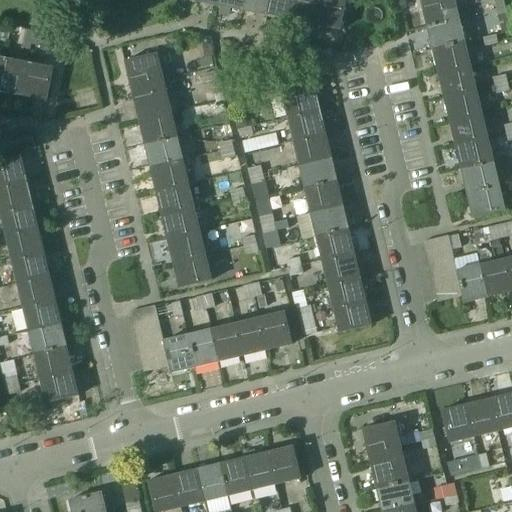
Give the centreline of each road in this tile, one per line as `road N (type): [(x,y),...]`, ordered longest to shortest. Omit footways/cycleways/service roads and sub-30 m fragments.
road 1 (residential): [(430,368),(392,203),(398,172),(369,47)]
road 2 (residential): [(132,439),(94,265),(102,235),(76,129)]
road 3 (residential): [(132,439),(307,398)]
road 4 (residential): [(307,398),(430,368)]
road 5 (residential): [(14,466),(132,439)]
